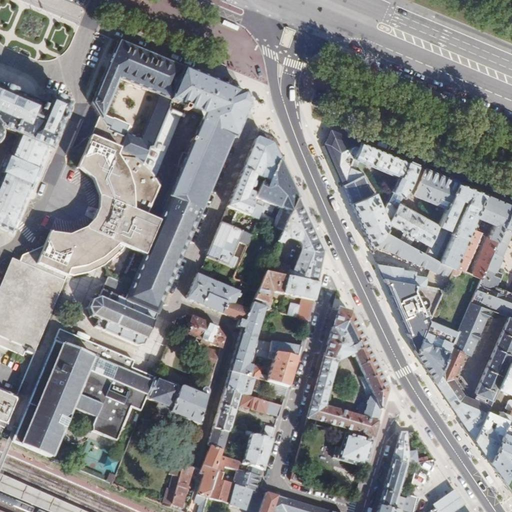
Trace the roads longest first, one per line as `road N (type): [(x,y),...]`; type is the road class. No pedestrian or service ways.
road 1 (residential): [(287,111),(250,124),(172,303),(221,322),(230,339),(192,465)]
road 2 (residential): [(357,273),(330,287),(270,486),(363,511)]
road 3 (unclassified): [(287,111),(321,113),(511,193)]
road 4 (primary): [(306,17),(511,100)]
road 5 (primary): [(357,273),(287,111)]
road 6 (primary): [(511,64),(358,0)]
road 7 (primary): [(498,511),(417,392)]
road 8 (residential): [(417,392),(394,410),(364,511)]
road 9 (primary): [(417,392),(357,273)]
